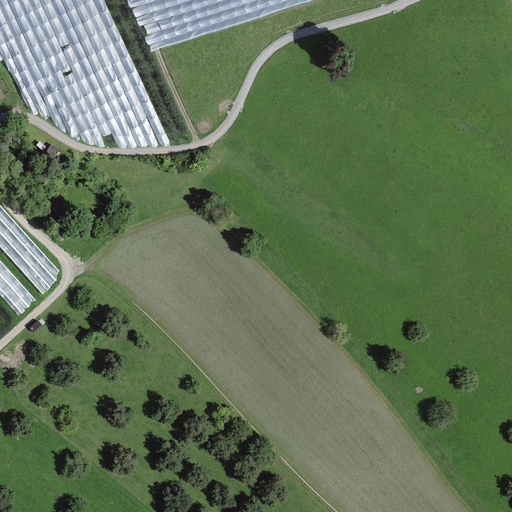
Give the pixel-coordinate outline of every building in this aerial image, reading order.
[(108,104),(102,102),(69,0),(0,0),(0,73),(79,134),(97,128),(77,121),(87,95),(100,135),(134,124),(108,104)] [(134,0),(157,47),(166,46),(158,39),(168,41),(187,32),(171,0),(134,0)] [(113,42),(123,38),(108,2),(97,6),(100,13),(101,13),(113,42)] [(57,159),(61,150),(52,146),(48,155),(57,159)] [(53,269),(0,205),(0,283),(22,310),(58,280),(51,271),(53,269)]
